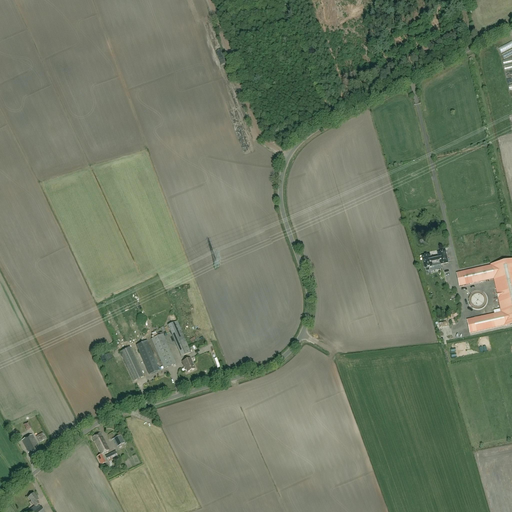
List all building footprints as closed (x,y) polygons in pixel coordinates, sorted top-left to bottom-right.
[(511,42),(500,48),(505,58),(511,54),(511,42)] [(448,263),(446,251),(438,253),(439,257),(431,259),(430,255),(422,256),(425,268),(433,267),(433,266),(440,264),(440,265),(448,263)] [(511,324),(511,260),(492,265),(492,266),(457,274),(460,286),(466,285),(466,284),(495,278),(503,314),(474,320),(473,319),(467,320),(470,333),(506,326),(511,324)] [(181,357),(190,353),(180,331),(176,322),(168,325),(172,335),(181,357)] [(158,355),(169,350),(164,338),(152,343),(158,355)] [(149,375),(159,371),(147,341),(137,346),(149,375)] [(134,381),(144,377),(130,348),(120,352),(134,381)] [(175,364),(171,353),(159,358),(164,369),(175,364)] [(195,369),(190,359),(182,362),(183,366),(184,365),(187,372),(195,369)] [(39,443),(46,440),(42,434),(36,437),(39,443)] [(100,455),(109,451),(104,443),(100,434),(92,438),(100,455)] [(31,456),(40,452),(37,447),(38,446),(32,435),(22,441),(28,453),(29,453),(31,456)] [(116,447),(124,444),(120,437),(113,440),(116,447)] [(109,466),(119,461),(115,452),(105,457),(109,466)] [(101,465),(106,463),(102,455),(97,457),(101,465)] [(33,494),(28,498),(31,502),(30,503),(32,506),(33,505),(36,507),(38,509),(34,511),(43,511),(38,505),(39,504),(37,502),(39,500),(33,494)]
